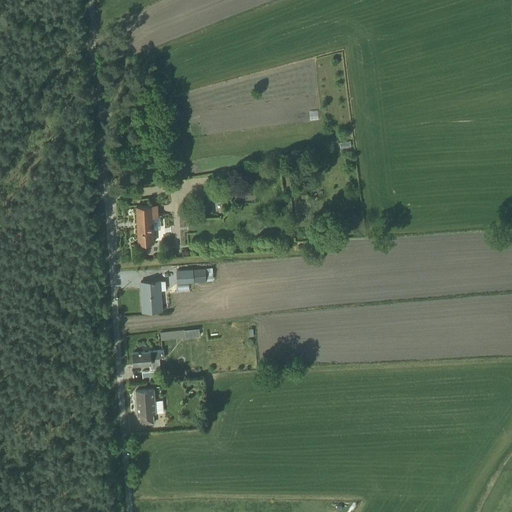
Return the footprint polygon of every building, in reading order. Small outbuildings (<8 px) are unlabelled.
[(158,205),(137,206),(139,244),(155,243),(155,241),(170,240),(169,215),(158,216),(158,205)] [(176,269),(176,282),(218,280),(217,267),(176,269)] [(233,271),(223,272),(224,280),(233,279),(233,271)] [(164,281),(141,282),(142,312),(162,311),(161,290),(165,290),(164,281)] [(204,327),(162,332),(163,340),(185,337),(185,339),(205,337),(204,327)] [(163,349),(133,352),(134,364),(149,363),(150,370),(142,371),(142,379),(154,378),(153,369),(160,369),(159,358),(164,358),(163,349)] [(154,389),(136,391),(138,417),(140,417),(141,424),(154,423),(154,415),(156,415),(154,389)]
